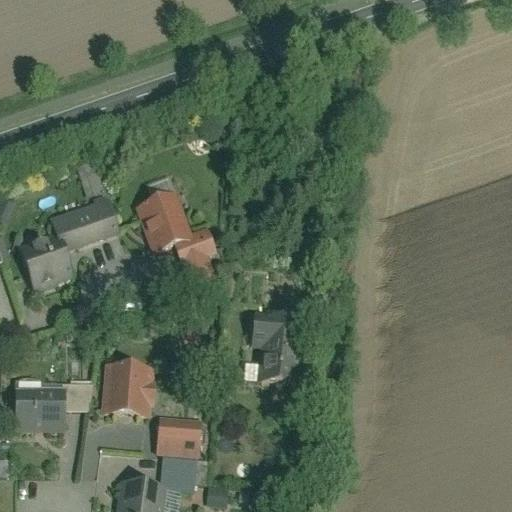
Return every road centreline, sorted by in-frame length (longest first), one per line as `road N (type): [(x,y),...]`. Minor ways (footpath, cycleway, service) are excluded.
road 1 (tertiary): [(381,11),(0,143)]
road 2 (residential): [(381,11),(347,143),(325,337)]
road 3 (residential): [(0,337),(81,314),(115,287)]
